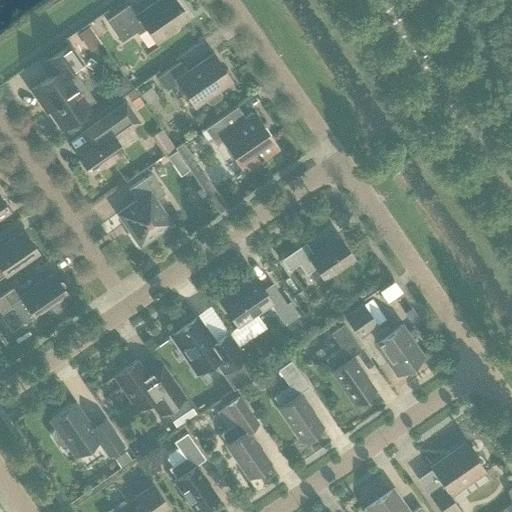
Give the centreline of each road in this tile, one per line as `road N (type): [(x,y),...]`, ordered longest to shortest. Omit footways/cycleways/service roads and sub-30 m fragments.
road 1 (residential): [(129,308),(340,160)]
road 2 (residential): [(274,511),(484,364)]
road 3 (residential): [(484,364),(340,160)]
road 4 (tertiary): [(511,197),(375,0)]
road 5 (residential): [(129,308),(0,121)]
road 6 (residential): [(340,160),(228,0)]
road 7 (residential): [(0,397),(129,308)]
